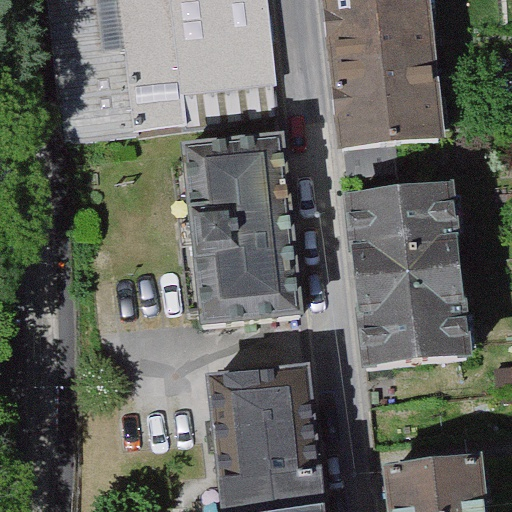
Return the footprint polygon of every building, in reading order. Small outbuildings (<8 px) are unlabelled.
[(281,77),(272,0),(56,0),(77,143),(149,135),(147,89),(281,77)] [(429,0),(324,0),(337,139),(444,129),(429,0)] [(200,316),(304,306),(286,122),(182,133),(200,316)] [(452,207),(354,218),(370,375),(469,365),(452,207)] [(207,507),(326,487),(311,350),(201,360),(207,507)] [(489,511),(482,442),(383,453),(389,511),(489,511)] [(207,507),(207,511),(327,511),(326,487),(207,507)]
